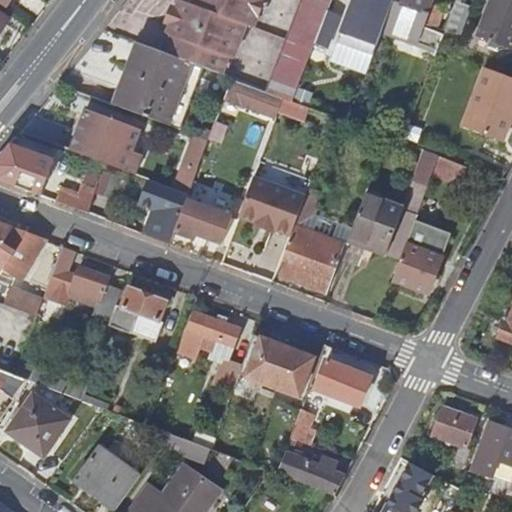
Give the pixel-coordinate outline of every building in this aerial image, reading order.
[(174,35),(227,56),(232,58),(246,22),(193,3),(186,0),(180,0),(167,33),(174,35)] [(194,0),(193,3),(246,22),(252,24),(261,0),(194,0)] [(312,47),(313,42),(328,48),(340,14),(326,9),(329,0),(301,0),(287,38),(312,47)] [(373,51),(379,35),(389,9),(392,0),(350,0),(337,37),(373,51)] [(395,0),(392,10),(389,9),(379,35),(434,56),(438,44),(442,35),(434,31),(442,9),(429,3),(429,0),(395,0)] [(489,0),(477,33),(511,45),(511,0),(510,0),(489,0)] [(463,4),(455,1),(442,35),(438,44),(447,48),(463,4)] [(0,31),(8,19),(0,12),(0,31)] [(221,72),(227,56),(174,35),(166,52),(202,65),(221,72)] [(287,38),(268,90),(282,95),(292,99),(312,47),(287,38)] [(136,40),(112,103),(177,126),(202,65),(166,52),(136,40)] [(511,77),(483,66),(461,127),(501,142),(508,123),(511,113),(511,77)] [(84,110),(83,115),(101,121),(103,117),(84,110)] [(83,115),(70,149),(100,160),(102,161),(131,171),(136,157),(127,153),(136,129),(103,117),(101,121),(83,115)] [(228,123),(216,119),(208,138),(220,142),(228,123)] [(198,165),(208,138),(194,133),(184,160),(198,165)] [(0,178),(40,193),(41,191),(52,160),(11,143),(0,156),(0,178)] [(413,179),(428,184),(432,173),(439,154),(423,149),(413,179)] [(458,183),(465,164),(439,154),(432,173),(458,183)] [(139,202),(154,208),(144,232),(169,242),(174,229),(186,198),(188,192),(149,177),(139,202)] [(304,196),(252,177),(238,214),(290,234),(304,196)] [(76,191),(71,205),(87,211),(94,187),(80,182),(76,191)] [(51,195),(41,191),(40,193),(71,205),(76,191),(55,184),(51,195)] [(403,207),(366,192),(350,234),(375,243),(374,249),(386,253),(403,207)] [(350,234),(309,218),(316,198),(305,194),(304,196),(290,234),(276,271),(329,291),(350,234)] [(231,215),(186,198),(174,229),(193,236),(194,231),(221,240),(231,215)] [(427,292),(450,232),(414,219),(405,242),(392,279),(427,292)] [(0,265),(22,279),(46,239),(21,230),(0,221),(0,265)] [(108,278),(77,267),(75,272),(68,270),(75,250),(62,245),(52,274),(45,291),(66,299),(68,295),(95,306),(92,314),(109,319),(120,289),(106,284),(108,278)] [(11,286),(5,303),(36,315),(43,297),(11,286)] [(126,291),(120,289),(109,319),(107,324),(129,333),(130,331),(155,341),(162,322),(159,321),(166,300),(129,286),(126,291)] [(240,374),(244,363),(231,359),(235,347),(242,328),(226,322),(228,317),(219,314),(217,319),(194,310),(187,328),(195,331),(205,335),(202,344),(201,346),(212,350),(209,359),(221,363),(213,384),(233,392),(234,388),(240,374)] [(511,311),(508,322),(507,321),(503,323),(500,331),(503,336),(511,339),(511,311)] [(192,341),(195,331),(187,328),(182,326),(173,349),(186,354),(192,341)] [(202,344),(205,335),(195,331),(192,341),(202,344)] [(314,355),(255,333),(244,363),(240,374),(299,395),(314,355)] [(369,376),(327,358),(314,387),(358,405),(369,376)] [(84,386),(19,362),(15,373),(29,378),(79,397),(84,386)] [(5,429),(42,454),(69,418),(31,393),(5,429)] [(454,458),(464,462),(469,448),(465,446),(474,416),(442,404),(431,435),(458,445),(454,458)] [(290,436),(311,444),(317,428),(310,425),(314,414),(300,409),(290,436)] [(485,454),(511,463),(511,428),(489,420),(476,456),(483,458),(485,454)] [(182,424),(177,434),(209,446),(212,448),(216,436),(182,424)] [(265,446),(219,429),(216,436),(212,448),(257,465),(265,446)] [(203,460),(209,446),(177,434),(170,432),(160,444),(203,460)] [(74,478),(114,508),(139,473),(99,445),(74,478)] [(321,464),(285,451),(277,472),(334,494),(342,479),(345,473),(333,468),(334,462),(323,458),(321,464)] [(129,511),(203,511),(206,508),(201,505),(213,489),(183,465),(161,494),(148,485),(129,511)] [(201,505),(206,508),(218,492),(213,489),(201,505)]
